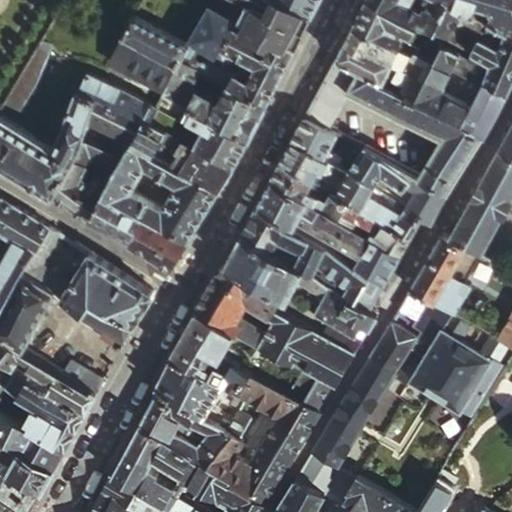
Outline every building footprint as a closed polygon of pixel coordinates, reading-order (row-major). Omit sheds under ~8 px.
[(307,20),(310,13),(285,0),(243,0),(252,5),(239,27),(290,53),(293,48),(299,35),(307,20)] [(285,0),(310,13),(316,0),(285,0)] [(433,58),(439,46),(442,40),(376,0),(366,0),(366,2),(364,5),(356,22),(423,52),(433,58)] [(461,9),(442,0),(376,0),(442,40),(445,42),(461,9)] [(511,0),(442,0),(461,9),(466,11),(467,9),(465,8),(466,6),(464,5),(466,0),(468,0),(484,7),(479,18),(511,34),(511,0)] [(189,46),(188,49),(193,51),(198,43),(206,47),(218,53),(221,46),(233,24),(236,18),(211,6),(189,46)] [(511,77),(511,34),(479,18),(466,11),(461,9),(445,42),(469,52),(468,53),(489,63),(487,67),(481,80),(505,91),(511,77)] [(186,53),(188,49),(189,46),(138,19),(136,17),(130,28),(126,36),(179,65),(183,58),(186,53)] [(423,52),(356,22),(353,26),(345,41),(413,71),(423,52)] [(118,32),(126,36),(130,28),(123,24),(118,32)] [(284,65),(290,53),(239,27),(233,24),(221,46),(240,55),(236,63),(241,66),(245,58),(256,64),(257,63),(279,75),(284,65)] [(167,88),(179,65),(126,36),(113,59),(167,88)] [(338,55),(336,58),(364,72),(367,67),(387,77),(405,86),(413,71),(345,41),(343,46),(338,55)] [(198,43),(193,51),(198,54),(204,52),(206,47),(198,43)] [(151,118),(160,99),(87,70),(76,87),(62,126),(49,146),(10,122),(17,110),(29,87),(47,50),(38,45),(2,102),(0,106),(0,161),(15,171),(52,195),(86,137),(96,122),(109,100),(148,117),(151,118)] [(439,46),(433,58),(422,76),(416,100),(451,118),(483,135),(505,91),(481,80),(487,67),(439,46)] [(433,58),(423,52),(413,71),(405,86),(401,92),(416,100),(422,76),(433,58)] [(195,58),(186,53),(183,58),(200,68),(211,74),(217,64),(202,56),(195,58)] [(258,118),(266,103),(230,84),(225,95),(220,93),(218,97),(192,83),(200,68),(183,58),(179,65),(167,88),(164,92),(177,99),(188,105),(248,138),(258,118)] [(273,87),(279,75),(257,63),(256,64),(245,58),(241,66),(236,74),(232,72),(225,68),(219,78),(230,84),(266,103),(273,87)] [(322,86),(307,114),(328,125),(347,90),(439,139),(451,118),(416,100),(401,92),(384,83),(364,72),(336,58),(322,86)] [(236,74),(241,66),(236,63),(232,72),(236,74)] [(225,68),(217,64),(211,74),(219,78),(225,68)] [(384,83),(401,92),(405,86),(387,77),(384,83)] [(177,99),(164,92),(160,99),(151,118),(163,125),(177,99)] [(134,141),(148,117),(109,100),(96,122),(133,141),(134,141)] [(241,149),(248,138),(188,105),(184,113),(206,124),(196,142),(234,162),(241,149)] [(328,125),(307,114),(303,121),(299,128),(293,139),(331,160),(335,152),(328,149),(338,130),(328,125)] [(228,171),(234,162),(196,142),(163,125),(151,118),(148,117),(134,141),(220,185),(228,171)] [(449,190),(483,135),(451,118),(439,139),(434,147),(420,175),(449,190)] [(511,122),(450,235),(472,247),(479,251),(499,215),(501,216),(510,201),(508,200),(511,192),(511,122)] [(86,137),(52,195),(67,205),(86,218),(89,214),(103,190),(110,179),(96,171),(89,166),(98,150),(106,155),(120,163),(123,157),(114,152),(86,137)] [(286,152),(282,159),(312,177),(318,168),(325,172),(331,160),(293,139),(290,144),(286,152)] [(134,141),(133,141),(128,149),(123,157),(120,163),(110,179),(103,190),(143,212),(171,227),(188,236),(206,206),(220,185),(134,141)] [(114,152),(123,157),(128,149),(119,144),(114,152)] [(363,144),(354,163),(352,166),(368,177),(372,180),(383,187),(390,177),(405,186),(409,182),(410,181),(415,172),(396,162),(363,144)] [(89,166),(96,171),(106,155),(98,150),(89,166)] [(331,160),(349,170),(352,166),(354,163),(335,152),(331,160)] [(272,176),(271,178),(309,199),(340,217),(350,200),(337,192),(312,177),(282,159),(279,164),(272,176)] [(312,177),(337,192),(349,170),(331,160),(325,172),(318,168),(312,177)] [(337,192),(350,200),(354,202),(361,190),(364,185),(368,177),(352,166),(349,170),(337,192)] [(431,219),(449,190),(420,175),(415,172),(410,181),(409,182),(416,187),(406,202),(423,214),(431,219)] [(372,180),(368,177),(364,185),(368,187),(372,180)] [(259,200),(257,204),(294,226),(299,217),(309,199),(271,178),(267,186),(259,200)] [(103,190),(89,214),(108,224),(129,236),(143,212),(103,190)] [(354,202),(411,236),(423,214),(406,202),(400,213),(392,208),(361,190),(354,202)] [(0,305),(23,267),(49,225),(32,214),(0,194),(0,229),(16,239),(12,246),(0,270),(0,305)] [(400,213),(406,202),(398,197),(392,208),(400,213)] [(340,217),(309,199),(299,217),(361,253),(372,235),(340,217)] [(372,235),(402,252),(411,236),(354,202),(350,200),(340,217),(372,235)] [(243,231),(242,232),(372,307),(387,279),(357,262),(294,226),(257,204),(253,210),(252,213),(243,231)] [(143,212),(129,236),(127,239),(142,249),(170,265),(175,256),(179,250),(163,240),(171,227),(143,212)] [(60,231),(49,225),(23,267),(54,285),(59,288),(78,299),(83,289),(134,321),(154,289),(121,269),(89,249),(71,278),(46,264),(52,254),(50,249),(60,231)] [(188,236),(171,227),(163,240),(179,250),(184,242),(188,236)] [(16,239),(0,229),(0,238),(12,246),(16,239)] [(472,247),(450,235),(443,231),(419,272),(410,286),(428,296),(448,307),(454,297),(458,289),(453,286),(460,274),(457,272),(472,247)] [(233,250),(227,260),(282,292),(289,296),(299,279),(325,293),(315,311),(330,319),(355,334),(361,323),(368,327),(378,310),(372,307),(242,232),(241,235),(233,250)] [(357,262),(387,279),(402,252),(372,235),(361,253),(357,262)] [(511,303),(511,269),(479,251),(472,247),(457,272),(460,274),(511,304),(511,303)] [(282,292),(227,260),(225,259),(214,277),(195,309),(236,331),(250,339),(257,343),(266,327),(240,311),(247,300),(268,313),(274,303),(282,292)] [(0,331),(20,344),(54,285),(23,267),(0,305),(0,331)] [(428,296),(410,286),(398,307),(415,317),(428,296)] [(124,338),(134,321),(83,289),(78,299),(59,288),(55,294),(103,324),(98,332),(111,340),(115,332),(124,338)] [(439,325),(448,307),(428,296),(415,317),(408,329),(417,335),(428,342),(439,325)] [(454,297),(448,307),(452,309),(487,329),(497,312),(485,306),(482,312),(454,297)] [(334,385),(362,338),(355,334),(330,319),(321,331),(318,329),(321,324),(307,315),(302,319),(274,303),(268,313),(273,315),(266,327),(257,343),(304,368),(317,376),(331,383),(334,385)] [(511,303),(511,304),(495,333),(511,342),(511,303)] [(236,331),(195,309),(188,322),(176,344),(172,353),(212,374),(216,366),(226,371),(232,359),(223,354),(233,337),(236,331)] [(374,347),(368,356),(394,371),(417,335),(408,329),(391,319),(374,347)] [(355,334),(362,338),(368,327),(361,323),(355,334)] [(487,388),(503,362),(439,325),(428,342),(408,374),(472,413),(487,388)] [(95,388),(61,368),(20,344),(0,331),(0,356),(3,358),(11,363),(18,351),(33,360),(27,372),(85,405),(91,395),(95,388)] [(250,339),(236,331),(233,337),(247,344),(250,339)] [(212,374),(172,353),(164,369),(156,384),(160,387),(204,414),(225,381),(239,389),(240,390),(252,370),(232,359),(226,371),(216,366),(212,374)] [(68,356),(61,368),(95,388),(102,376),(68,356)] [(394,371),(368,356),(351,384),(347,391),(372,407),(394,371)] [(81,412),(85,405),(27,372),(11,363),(3,358),(0,363),(0,367),(11,374),(6,384),(7,384),(20,392),(75,423),(81,412)] [(317,376),(304,368),(296,381),(310,388),(317,376)] [(211,462),(266,497),(287,462),(321,408),(318,406),(303,398),(290,391),(252,370),(240,390),(248,395),(278,413),(261,441),(257,446),(253,444),(248,453),(246,456),(237,451),(243,438),(238,435),(227,428),(209,461),(211,462)] [(318,406),(331,383),(317,376),(310,388),(303,398),(318,406)] [(154,398),(143,419),(192,450),(209,461),(227,428),(204,414),(160,387),(154,398)] [(240,407),(248,395),(240,390),(239,389),(231,402),(240,407)] [(70,432),(75,423),(20,392),(16,397),(20,399),(18,403),(24,406),(20,413),(28,418),(26,423),(63,445),(70,432)] [(342,399),(312,447),(338,462),(368,414),(342,399)] [(59,453),(63,445),(26,423),(0,407),(0,435),(5,438),(19,446),(52,464),(59,453)] [(240,407),(227,428),(238,435),(251,413),(240,407)] [(192,450),(143,419),(138,428),(129,446),(151,460),(161,461),(180,472),(192,450)] [(47,473),(52,464),(19,446),(13,458),(0,451),(0,448),(5,438),(0,435),(0,462),(7,466),(40,486),(47,473)] [(125,453),(115,472),(166,500),(174,485),(155,474),(156,472),(154,471),(147,467),(151,460),(129,446),(125,453)] [(312,447),(305,459),(323,470),(326,465),(343,475),(347,467),(338,462),(312,447)] [(174,485),(166,500),(186,511),(258,511),(266,497),(211,462),(209,461),(192,450),(180,472),(174,485)] [(274,511),(311,511),(314,507),(323,489),(341,499),(352,480),(343,475),(326,465),(323,470),(305,459),(282,497),(274,511)] [(35,495),(40,486),(7,466),(0,478),(0,492),(21,507),(30,505),(35,495)] [(352,480),(356,473),(347,467),(343,475),(352,480)] [(374,511),(378,508),(384,511),(404,511),(410,504),(372,477),(358,469),(356,473),(352,480),(341,499),(352,504),(347,511),(374,511)] [(166,500),(115,472),(112,470),(109,476),(103,489),(147,511),(158,511),(161,508),(166,500)] [(434,511),(450,486),(434,477),(415,507),(410,504),(404,511),(434,511)] [(147,511),(103,489),(100,495),(94,508),(92,511),(147,511)]
